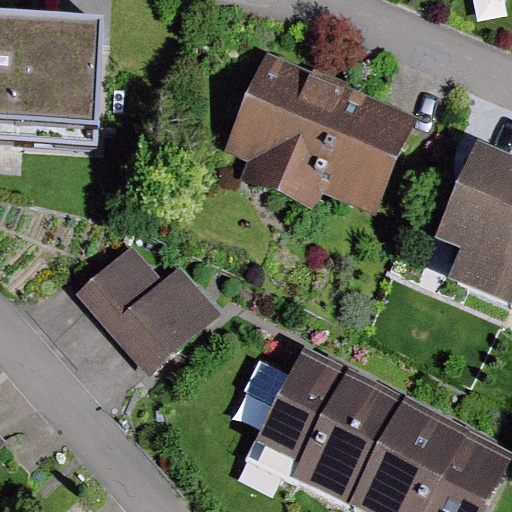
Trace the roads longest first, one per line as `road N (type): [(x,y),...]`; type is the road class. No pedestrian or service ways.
road 1 (residential): [(284,0),(511,86)]
road 2 (residential): [(158,511),(0,334)]
